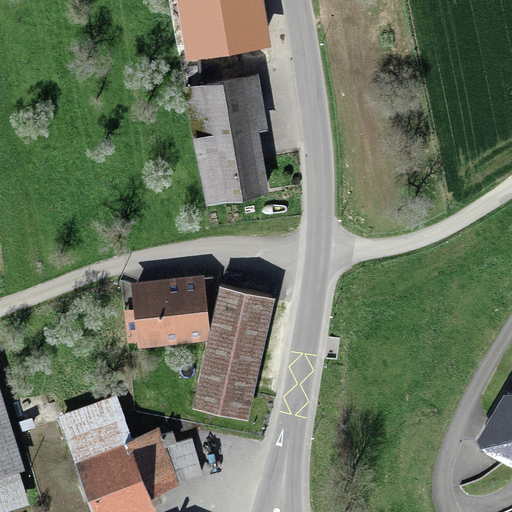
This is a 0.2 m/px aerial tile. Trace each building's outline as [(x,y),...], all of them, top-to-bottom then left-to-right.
[(246,0),(167,0),(170,16),(248,6),(246,0)] [(194,83),(174,87),(196,197),(260,184),(249,127),(257,126),(247,74),(239,75),(233,48),(189,57),(194,83)] [(196,278),(126,283),(131,343),(192,338),(196,278)] [(265,298),(213,286),(185,400),(237,412),(265,298)] [(511,387),(505,387),(476,434),(511,455),(511,387)] [(107,398),(58,417),(94,511),(138,511),(149,508),(143,491),(193,472),(181,440),(162,448),(156,433),(125,445),(107,398)] [(0,506),(22,501),(0,422),(0,506)]
